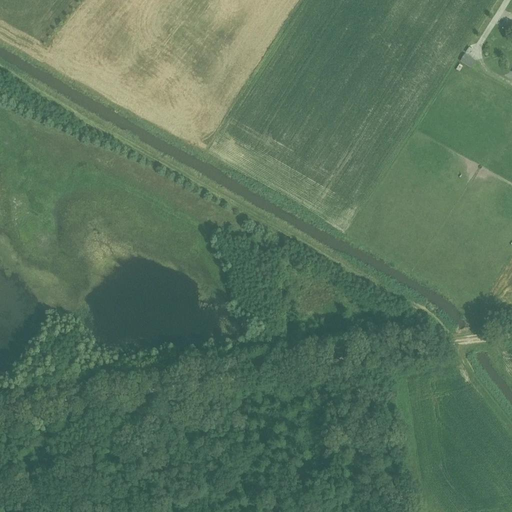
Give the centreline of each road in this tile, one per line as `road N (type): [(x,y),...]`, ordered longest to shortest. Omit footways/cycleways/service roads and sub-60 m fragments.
road 1 (track): [(0,70),(389,292),(449,338)]
road 2 (track): [(0,413),(452,344)]
